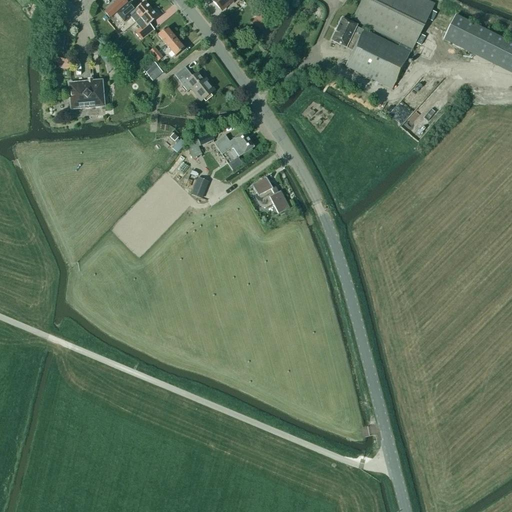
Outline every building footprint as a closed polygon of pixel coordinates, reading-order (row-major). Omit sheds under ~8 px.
[(118,0),(112,5),(117,12),(119,10),(129,3),(126,0),(118,0)] [(210,0),(222,12),(233,0),(210,0)] [(362,0),(352,21),(400,44),(398,47),(365,31),(365,32),(356,28),(357,26),(342,19),(331,41),(353,52),(345,67),(392,90),(410,54),(413,50),(413,51),(435,5),(425,0),(362,0)] [(117,14),(123,23),(130,18),(134,23),(151,10),(145,2),(136,9),(131,3),(117,14)] [(140,30),(134,34),(140,41),(153,30),(149,25),(158,18),(151,10),(134,23),(140,30)] [(260,10),(255,18),(265,25),(269,19),(270,17),(260,10)] [(511,43),(456,15),(446,37),(511,70),(511,43)] [(157,36),(166,47),(175,39),(166,28),(157,36)] [(166,47),(162,50),(166,55),(170,52),(175,57),(184,50),(175,39),(166,47)] [(154,57),(158,53),(154,49),(149,52),(154,57)] [(162,58),(158,53),(154,57),(158,62),(162,58)] [(73,62),(51,58),(50,68),(71,71),(73,62)] [(112,58),(108,61),(114,69),(118,65),(112,58)] [(153,61),(142,70),(148,78),(159,69),(153,61)] [(202,80),(197,74),(192,77),(185,68),(175,76),(180,82),(184,79),(186,82),(186,83),(201,102),(214,91),(204,78),(202,80)] [(71,110),(104,107),(102,82),(69,84),(71,110)] [(258,127),(249,134),(256,144),(266,136),(258,127)] [(233,140),(234,140),(229,143),(225,137),(214,144),(222,156),(232,148),(239,158),(244,154),(244,155),(254,148),(243,133),(233,140)] [(178,138),(173,134),(169,138),(174,143),(178,138)] [(195,134),(188,137),(190,142),(185,144),(192,159),(201,156),(198,148),(201,147),(198,140),(195,134)] [(201,147),(214,141),(211,135),(198,140),(201,147)] [(180,140),(172,149),(177,153),(185,144),(180,140)] [(202,200),(208,183),(198,178),(191,195),(202,200)] [(266,179),(252,186),(256,195),(255,199),(259,207),(266,209),(272,205),(274,209),(276,208),(280,215),(289,210),(280,192),(278,193),(274,187),(272,189),(266,179)]
